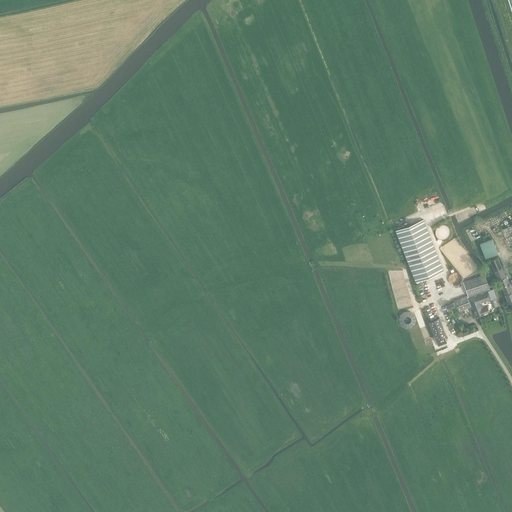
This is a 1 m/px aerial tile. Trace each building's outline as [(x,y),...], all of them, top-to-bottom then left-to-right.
[(439,195),(419,201),(421,207),(433,203),(434,206),(441,203),(439,195)] [(443,271),(423,219),(395,230),(415,282),(443,271)] [(511,224),(502,229),(511,251),(511,250),(511,224)] [(480,244),(485,258),(498,253),(492,239),(480,244)] [(511,302),(511,290),(507,277),(498,257),(489,261),(495,274),(496,274),(499,280),(508,304),(511,302)] [(493,289),(491,290),(485,274),(463,282),(468,296),(454,301),(458,312),(472,307),(481,304),(491,300),(495,299),(496,298),(493,289)] [(483,309),(481,304),(472,307),(475,317),(489,312),(487,308),(483,309)] [(414,310),(399,312),(401,328),(417,326),(414,310)] [(446,336),(439,318),(429,322),(436,340),(446,336)]
